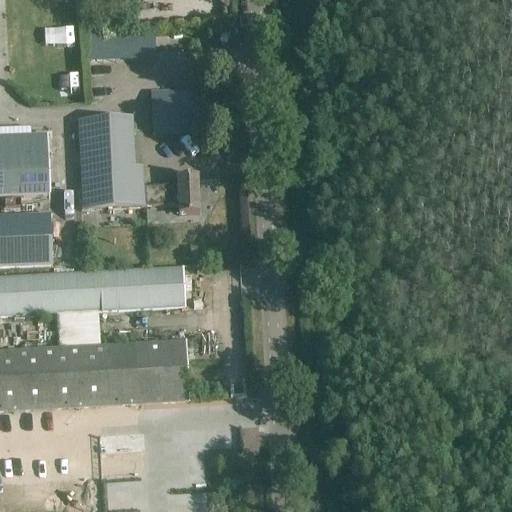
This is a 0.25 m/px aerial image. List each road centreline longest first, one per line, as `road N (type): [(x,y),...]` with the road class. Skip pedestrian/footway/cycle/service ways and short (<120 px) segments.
road 1 (track): [(291,0),(319,511)]
road 2 (unclassified): [(282,511),(254,0)]
road 3 (unknown): [(256,45),(0,94)]
